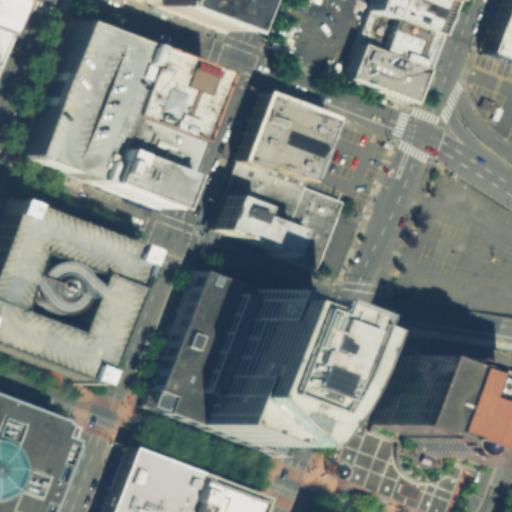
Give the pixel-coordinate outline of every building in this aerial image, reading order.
[(0,0),(0,21),(8,0),(0,0)] [(224,0),(214,29),(180,16),(152,5),(146,3),(147,0),(224,0)] [(439,0),(426,34),(362,10),(366,0),(439,0)] [(492,0),(511,0),(511,63),(474,49),(487,15),(492,0)] [(350,43),(362,10),(426,34),(424,41),(416,61),(414,67),(350,43)] [(9,155),(62,17),(119,39),(131,44),(104,112),(91,146),(78,181),(67,177),(9,155)] [(350,43),(414,67),(413,70),(402,99),(401,102),(337,78),(350,43)] [(173,138),(104,112),(131,44),(199,70),(173,138)] [(227,159),(295,185),(322,115),(253,89),(240,125),(227,159)] [(475,104),(478,97),(492,102),(489,112),(477,107),(475,104)] [(173,138),(104,112),(91,146),(159,173),(173,138)] [(159,173),(146,207),(78,181),(91,146),(159,173)] [(295,185),(282,219),(213,193),(227,159),(295,185)] [(308,268),(269,253),(282,219),(295,185),(334,200),(330,211),(321,235),(308,268)] [(213,193),(282,219),(269,253),(200,227),(213,193)] [(0,353),(64,378),(79,383),(85,368),(105,313),(125,263),(130,248),(115,242),(10,203),(0,199),(0,353)] [(318,318),(268,454),(134,404),(174,299),(185,268),(318,318)] [(410,511),(433,511),(452,466),(460,469),(467,472),(500,389),(461,374),(386,344),(382,353),(378,352),(370,356),(362,360),(324,456),(326,459),(324,460),(322,463),(321,465),(320,468),(321,472),(324,475),(326,476),(329,477),(333,477),(338,483),(380,500),(410,511)] [(0,511),(0,399),(65,425),(31,511),(0,511)] [(91,511),(117,445),(187,472),(171,511),(91,511)] [(171,511),(187,472),(246,494),(252,497),(246,511),(171,511)]
